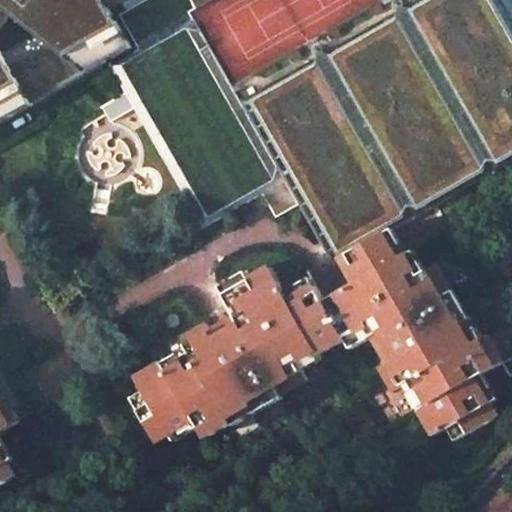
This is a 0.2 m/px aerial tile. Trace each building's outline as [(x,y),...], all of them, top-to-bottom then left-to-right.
[(0,0),(0,123),(107,62),(95,41),(120,26),(110,9),(125,0),(0,0)] [(395,228),(511,161),(511,20),(500,0),(151,0),(123,16),(142,50),(114,66),(203,227),(285,180),(333,264),(342,258),(349,254),(388,232),(395,228)] [(389,233),(402,259),(412,255),(395,228),(388,232),(389,233)] [(299,363),(321,351),(323,354),(348,340),(349,343),(372,330),(377,338),(391,362),(384,367),(399,391),(404,389),(418,380),(433,405),(421,412),(436,436),(449,429),(462,421),(470,434),(499,416),(492,404),(478,378),(485,373),(505,361),(491,337),(485,341),(476,346),(462,322),(461,323),(446,298),(457,292),(442,266),(430,272),(423,277),(412,255),(402,259),(389,233),(388,232),(349,254),(350,255),(358,270),(352,273),(358,285),(339,297),(343,303),(330,311),(326,304),(316,288),(291,302),(287,294),(279,281),(271,287),(264,274),(249,282),(231,293),(243,313),(233,319),(210,333),(206,325),(182,339),(187,347),(194,359),(169,373),(165,365),(137,380),(146,395),(152,406),(138,414),(156,445),(170,437),(196,423),(200,430),(206,440),(232,426),(228,420),(253,406),(251,403),(277,389),(281,396),(309,380),(304,371),(299,363)] [(430,272),(418,251),(412,255),(423,277),(430,272)] [(342,258),(352,273),(358,270),(350,255),(349,254),(342,258)] [(264,274),(271,287),(279,281),(272,269),(264,274)] [(237,277),(216,289),(233,319),(243,313),(231,293),(249,282),(245,276),(244,273),(237,277)] [(311,280),(287,294),(291,302),(316,288),(311,280)] [(471,317),(457,292),(446,298),(461,323),(462,322),(471,317)] [(330,311),(343,303),(339,297),(326,304),(330,311)] [(462,322),(476,346),(485,341),(471,317),(462,322)] [(354,351),(377,338),(372,330),(349,343),(354,351)] [(177,358),(165,365),(169,373),(194,359),(187,347),(175,355),(177,358)] [(304,371),(325,358),(323,354),(321,351),(299,363),(304,371)] [(500,399),(485,373),(478,378),(492,404),(500,399)] [(404,389),(411,400),(414,399),(421,412),(433,405),(418,380),(404,389)] [(258,415),(284,401),(281,396),(277,389),(251,403),(253,406),(258,415)] [(152,406),(146,395),(132,403),(138,414),(152,406)] [(0,492),(12,486),(3,469),(0,464),(0,435),(12,429),(1,406),(0,406),(0,492)] [(234,429),(258,415),(253,406),(228,420),(232,426),(234,429)] [(462,421),(449,429),(456,442),(470,434),(462,421)] [(174,445),(200,430),(196,423),(170,437),(174,445)] [(8,467),(0,451),(0,464),(3,469),(8,467)] [(511,494),(505,486),(480,511),(507,511),(511,507),(511,494)]
